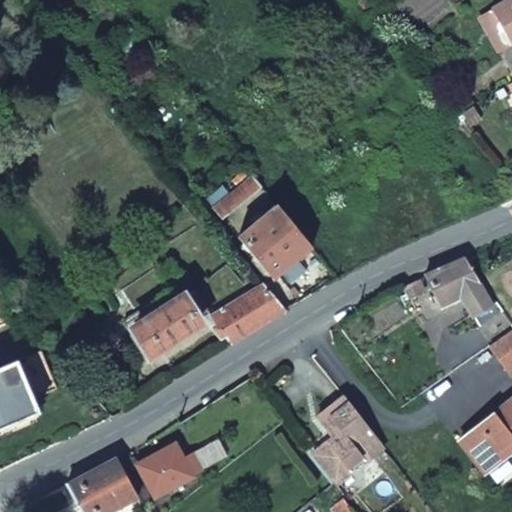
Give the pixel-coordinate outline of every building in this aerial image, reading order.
[(511,0),(505,0),(492,8),(511,41),(511,0)] [(479,16),(500,50),(511,43),(511,41),(492,8),(479,16)] [(221,214),(259,182),(252,174),(212,205),(221,214)] [(312,244),(275,201),(237,233),(272,277),(292,260),(312,244)] [(431,287),(441,302),(463,288),(477,311),(493,300),(461,257),(422,271),(431,287)] [(400,283),(414,300),(424,293),(411,277),(400,283)] [(228,342),(285,308),(262,281),(208,316),(218,329),(228,342)] [(168,290),(120,321),(127,331),(131,328),(147,353),(198,321),(197,318),(208,311),(193,292),(184,298),(182,296),(175,300),(168,290)] [(507,370),(511,366),(511,328),(489,346),(507,370)] [(37,352),(0,367),(0,427),(35,413),(30,400),(53,390),(37,352)] [(333,410),(345,400),(340,393),(328,403),(333,410)] [(511,397),(459,439),(484,471),(486,470),(504,455),(511,449),(511,397)] [(379,444),(345,400),(333,410),(328,403),(321,408),(313,414),(328,433),(305,450),(326,477),(357,454),(360,458),(379,444)] [(151,494),(189,475),(187,472),(196,467),(189,452),(180,456),(177,451),(175,446),(136,464),(151,494)] [(329,481),(360,458),(357,454),(326,477),(329,481)] [(511,464),(504,455),(486,470),(496,482),(511,470),(511,464)] [(80,511),(106,511),(134,493),(116,459),(114,456),(64,482),(80,511)]
